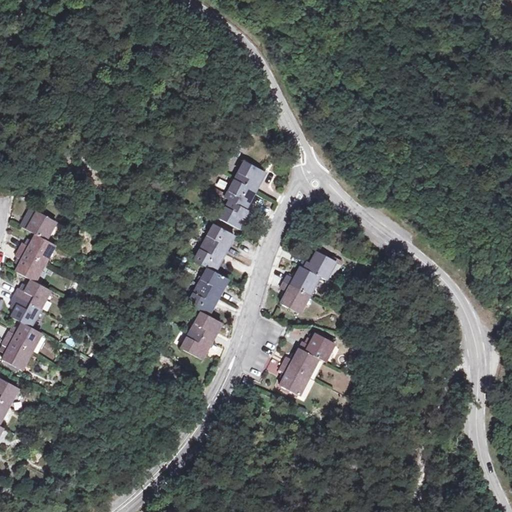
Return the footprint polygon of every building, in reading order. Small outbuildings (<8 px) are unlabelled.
[(240,229),(249,211),(245,210),(265,173),(244,161),(224,198),(228,200),(219,218),(240,229)] [(10,181),(0,181),(0,196),(10,197),(10,181)] [(16,305),(10,317),(21,323),(15,335),(9,332),(1,345),(8,348),(1,360),(20,370),(40,333),(29,328),(49,290),(33,282),(53,245),(45,240),(54,222),(36,212),(33,217),(27,213),(20,227),(35,235),(31,242),(27,240),(24,246),(22,244),(15,257),(18,259),(15,264),(18,266),(15,272),(30,280),(27,286),(23,284),(20,291),(17,289),(10,302),(16,305)] [(208,316),(228,280),(214,272),(234,236),(214,225),(194,261),(206,268),(187,305),(200,312),(181,348),(201,359),(221,323),(208,316)] [(316,252),(313,258),(309,264),(306,262),(303,260),(293,279),(287,275),(280,288),(286,292),(281,303),(299,314),(319,277),(325,280),(330,271),(334,262),(330,260),(316,252)] [(332,257),(330,260),(334,262),(330,271),(334,274),(341,262),(332,257)] [(297,396),(317,359),(324,362),(333,344),(314,334),(308,346),(303,342),(292,361),(286,357),(279,370),(285,374),(279,385),(297,396)] [(0,429),(1,427),(0,427),(0,420),(17,388),(0,379),(0,429)]
